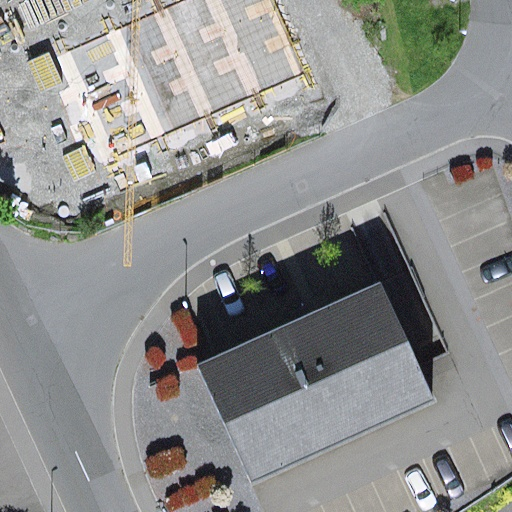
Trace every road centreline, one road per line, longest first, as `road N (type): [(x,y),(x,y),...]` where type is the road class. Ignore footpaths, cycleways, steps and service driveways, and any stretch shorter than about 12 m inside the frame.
road 1 (residential): [(9,324),(511,84)]
road 2 (residential): [(106,511),(9,324)]
